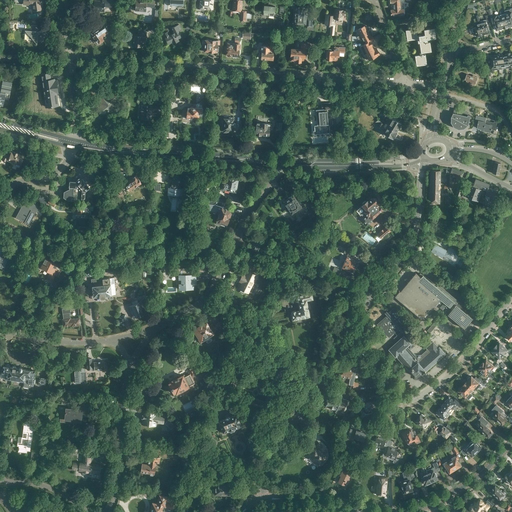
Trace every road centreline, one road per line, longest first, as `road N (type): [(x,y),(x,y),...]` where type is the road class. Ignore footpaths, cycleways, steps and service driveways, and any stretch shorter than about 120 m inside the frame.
road 1 (unknown): [(0,55),(410,92)]
road 2 (residential): [(407,82),(69,55)]
road 3 (unclassified): [(511,298),(479,343),(418,400),(394,399),(354,339)]
road 4 (unclassified): [(151,330),(202,297),(281,162)]
road 5 (primary): [(281,162),(74,143)]
road 6 (secondary): [(346,325),(407,246),(427,160)]
road 7 (secondary): [(259,500),(259,475),(341,335)]
road 8 (unclassified): [(106,511),(120,464),(119,403),(130,361)]
road 9 (primary): [(423,157),(281,162)]
